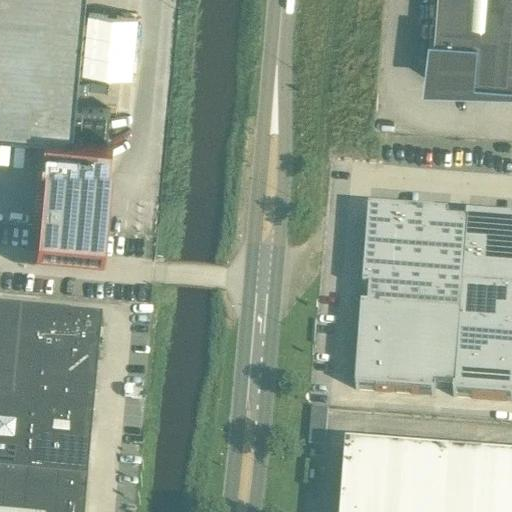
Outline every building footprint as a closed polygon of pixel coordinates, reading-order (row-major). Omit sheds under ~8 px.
[(0,0),(0,128),(47,133),(43,176),(34,267),(34,274),(101,281),(102,272),(115,139),(108,138),(110,110),(76,106),(86,0),(0,0)] [(511,0),(433,0),(431,36),(425,36),(425,38),(431,38),(427,81),(474,85),(474,81),(511,83),(511,0)] [(449,225),(450,218),(369,212),(363,293),(370,293),(369,312),(361,312),(355,391),(436,398),(437,390),(456,392),(455,399),(511,403),(511,222),(469,220),(468,227),(449,225)] [(0,511),(86,511),(87,508),(83,507),(100,328),(104,328),(104,324),(0,314),(0,511)] [(511,511),(511,462),(346,450),(341,511),(511,511)]
